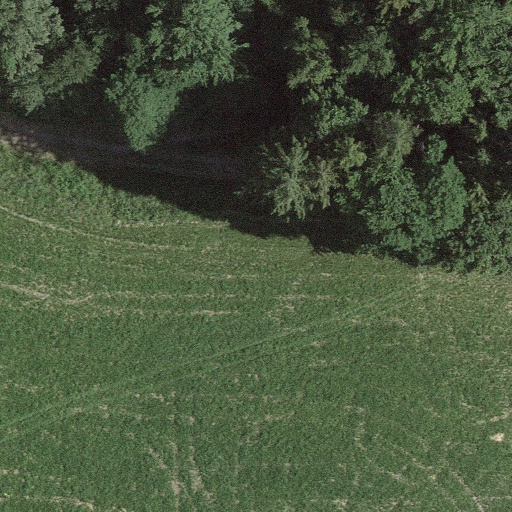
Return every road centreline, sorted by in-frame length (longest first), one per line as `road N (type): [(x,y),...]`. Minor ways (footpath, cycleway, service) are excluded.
road 1 (track): [(511,85),(365,171),(166,166)]
road 2 (track): [(0,118),(166,166)]
